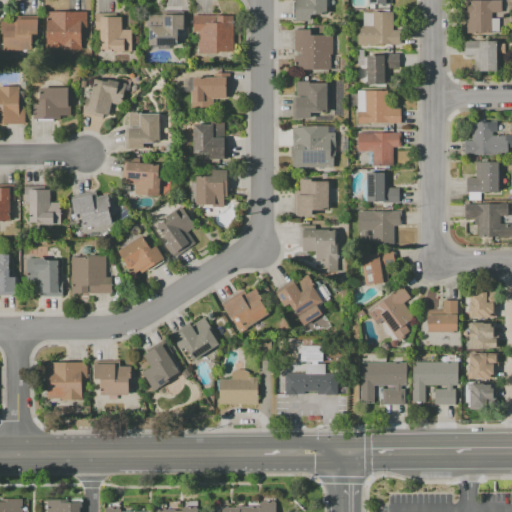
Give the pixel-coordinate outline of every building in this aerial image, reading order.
[(327,0),(327,13),(311,13),(311,21),(296,21),(296,0),(327,0)] [(466,33),(466,0),(501,0),(501,11),(492,11),(492,18),(499,18),(499,31),(492,31),(492,33),(466,33)] [(46,12),(88,12),(87,27),(82,27),(82,49),(46,48),(46,12)] [(357,45),(357,25),(364,25),(364,12),(393,12),(394,29),(400,29),(400,44),(357,45)] [(184,13),(184,28),(178,28),(178,45),(148,45),(148,13),(184,13)] [(95,14),(122,14),(122,30),(131,30),(131,51),(113,51),(113,49),(99,49),(99,31),(95,31),(95,14)] [(3,50),(3,20),(15,20),(15,16),(37,16),(37,34),(32,34),(32,50),(3,50)] [(193,16),(235,16),(234,53),(199,52),(199,32),(193,32),(193,16)] [(295,29),(311,29),(311,35),(336,35),(336,49),(332,49),(333,57),(339,57),(340,69),(296,70),(295,29)] [(465,40),(496,40),(496,71),(473,71),(473,55),(465,55),(465,40)] [(367,84),(367,55),(399,54),(399,69),(390,69),(390,84),(367,84)] [(82,109),(84,97),(90,98),(95,77),(126,83),(121,106),(110,104),(108,114),(82,109)] [(225,77),(225,107),(191,107),(191,90),(193,90),(193,77),(225,77)] [(296,82),(308,81),(308,84),(326,84),(326,112),(311,112),(311,119),(294,119),(294,96),(296,96),(296,82)] [(0,86),(20,86),(20,108),(25,108),(25,123),(0,123),(0,86)] [(39,88),(68,87),(68,115),(61,115),(61,119),(53,119),(53,120),(33,121),(33,103),(39,103),(39,88)] [(358,123),(358,91),(393,90),(393,108),(401,108),(401,122),(358,123)] [(128,112),(160,112),(160,142),(144,142),(144,150),(125,150),(125,128),(128,128),(128,112)] [(466,156),(466,141),(472,141),(472,121),(492,121),(492,136),(511,135),(511,147),(508,147),(508,155),(466,156)] [(293,124),(330,123),(330,133),(335,133),(335,171),(294,171),(293,124)] [(193,124),(226,124),(226,159),(210,159),(210,152),(193,152),(193,124)] [(358,133),(400,132),(401,146),(392,146),(392,163),(373,163),(373,151),(358,151),(358,133)] [(124,157),(162,160),(159,197),(135,195),(136,184),(123,183),(124,157)] [(498,191),(467,192),(466,177),(477,177),(476,162),(497,161),(498,191)] [(227,170),(226,199),(224,199),(224,206),(211,206),(211,204),(195,204),(196,176),(211,176),(212,169),(227,170)] [(398,203),(378,203),(378,201),(367,201),(367,172),(388,172),(388,188),(398,188),(398,203)] [(327,181),(328,210),(312,211),(312,216),(294,216),(293,190),(300,190),(300,179),(313,179),(313,181),(327,181)] [(25,186),(43,186),(43,189),(51,189),(51,202),(60,202),(60,223),(29,223),(29,202),(25,202),(25,186)] [(0,187),(13,187),(13,200),(10,200),(9,220),(0,220),(0,187)] [(70,196),(96,190),(97,195),(106,193),(112,222),(83,228),(79,213),(74,214),(70,196)] [(464,204),(507,203),(508,216),(501,216),(501,224),(511,224),(511,236),(478,237),(478,225),(474,225),(474,218),(465,218),(464,204)] [(153,227),(167,218),(165,216),(181,206),(195,227),(188,231),(195,242),(172,257),(153,227)] [(358,211),(401,210),(401,225),(393,225),(393,243),(374,243),(374,230),(358,230),(358,211)] [(300,224),(316,224),(316,228),(335,228),(335,241),(336,241),(337,271),(315,271),(315,251),(301,251),(300,224)] [(117,251),(143,233),(152,248),(157,245),(165,257),(141,272),(139,269),(135,272),(131,266),(128,268),(117,251)] [(393,250),(395,264),(387,265),(388,273),(382,274),(383,283),(366,286),(361,255),(393,250)] [(0,254),(10,255),(10,276),(16,276),(15,294),(0,294),(0,254)] [(71,257),(85,257),(85,255),(106,255),(106,277),(111,277),(111,294),(71,294),(71,257)] [(58,260),(58,280),(62,280),(62,296),(43,296),(43,293),(37,293),(37,279),(27,279),(27,257),(45,257),(45,260),(58,260)] [(318,315),(301,327),(287,305),(282,308),(273,294),(291,284),(298,293),(307,285),(320,303),(314,309),(318,315)] [(414,320),(407,325),(412,332),(407,337),(408,338),(401,343),(381,316),(373,322),(366,312),(400,286),(409,298),(401,303),(414,320)] [(467,319),(467,312),(469,312),(469,302),(471,302),(471,293),(479,293),(479,292),(484,292),(484,290),(492,290),(492,291),(495,291),(496,304),(493,304),(493,319),(467,319)] [(267,314),(238,332),(222,306),(238,296),(240,299),(252,291),(267,314)] [(454,318),(454,330),(425,330),(425,318),(454,318)] [(210,324),(214,330),(212,331),(222,346),(197,361),(189,348),(183,351),(174,336),(192,324),(194,327),(203,319),(210,324)] [(472,349),(472,329),(470,330),(470,324),(497,324),(497,337),(501,337),(501,349),(472,349)] [(274,353),(260,353),(260,339),(274,339),(274,353)] [(156,392),(145,374),(153,368),(146,357),(151,355),(149,352),(166,341),(175,354),(170,357),(182,373),(170,380),(172,382),(156,392)] [(304,363),(304,347),(325,347),(325,363),(304,363)] [(470,380),(470,374),(472,374),(472,354),(501,354),(501,368),(497,368),(497,380),(470,380)] [(92,363),(118,362),(118,368),(129,368),(129,380),(127,380),(127,397),(99,397),(98,381),(92,381),(92,363)] [(44,400),(44,363),(84,363),(84,379),(78,379),(78,401),(58,401),(58,399),(44,400)] [(415,404),(415,384),(416,363),(460,363),(461,386),(455,387),(455,390),(458,390),(458,406),(437,406),(438,390),(449,390),(449,387),(428,387),(428,404),(415,404)] [(364,404),(364,364),(409,364),(409,387),(404,387),(404,390),(408,390),(407,406),(385,406),(386,390),(398,390),(398,387),(377,387),(377,405),(364,404)] [(222,405),(222,381),(234,381),(234,374),(239,371),(246,371),(252,374),(251,378),(260,378),(260,406),(222,405)] [(288,396),(288,374),(340,374),(340,396),(328,396),(320,396),(320,392),(307,393),(307,395),(300,395),(299,396),(288,396)] [(472,411),(473,391),(470,391),(470,385),(498,385),(497,397),(499,397),(499,411),(472,411)] [(0,511),(0,502),(1,502),(1,499),(22,499),(22,511),(0,511)] [(50,511),(50,501),(74,501),(74,504),(84,503),(84,508),(82,509),(82,511),(50,511)] [(217,511),(217,508),(231,508),(231,509),(239,509),(239,508),(263,508),(263,504),(265,504),(265,503),(277,502),(277,504),(279,504),(278,511),(217,511)]
